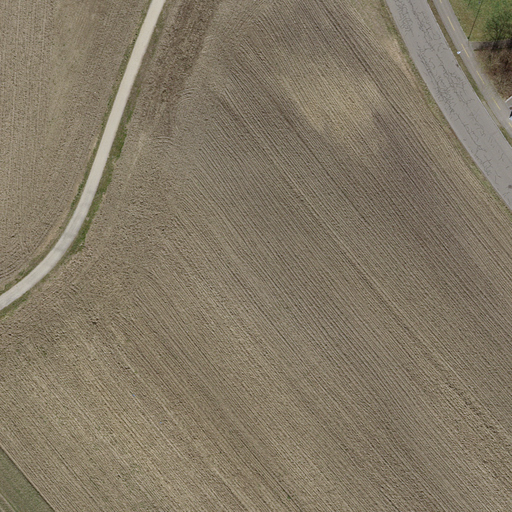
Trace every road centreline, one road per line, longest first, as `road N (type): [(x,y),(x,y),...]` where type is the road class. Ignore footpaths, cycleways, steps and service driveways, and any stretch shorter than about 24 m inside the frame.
road 1 (track): [(158,0),(73,224),(50,260),(0,298)]
road 2 (tertiary): [(412,0),(439,64),(511,178)]
